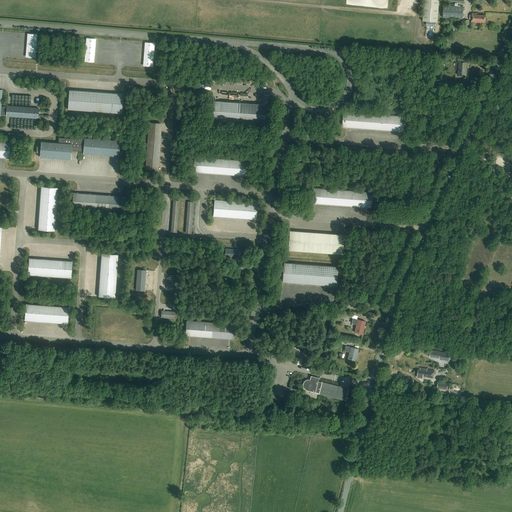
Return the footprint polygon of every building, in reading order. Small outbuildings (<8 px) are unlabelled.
[(424,0),(423,21),(438,22),(439,0),(424,0)] [(464,7),(444,6),(443,18),(463,19),(464,7)] [(486,23),(486,15),(477,15),(477,14),(473,13),(472,22),(486,23)] [(37,35),(27,34),(25,57),(35,58),(37,35)] [(86,38),(85,62),(94,62),(95,39),(86,38)] [(143,66),(152,67),(154,43),(145,43),(143,66)] [(467,63),(463,62),(463,60),(458,60),(458,62),(459,62),(458,75),(467,75),(467,63)] [(6,115),(6,116),(38,119),(38,108),(7,106),(7,107),(1,107),(2,90),(0,89),(0,115),(0,116),(0,115),(6,115)] [(123,94),(118,94),(69,90),(68,109),(122,113),(123,94)] [(267,105),(214,101),(213,101),(211,120),(266,124),(267,105)] [(404,117),(356,113),(344,112),(343,127),(403,131),(404,117)] [(146,169),(157,169),(161,124),(150,123),(146,169)] [(83,154),(119,156),(120,141),(84,138),(84,140),(59,138),(58,143),(41,142),(41,147),(37,147),(36,153),(40,153),(40,157),(70,160),(71,151),(83,152),(83,154)] [(0,157),(7,158),(9,158),(10,143),(0,142),(0,157)] [(194,172),(245,176),(246,176),(247,161),(195,157),(194,172)] [(38,230),(55,231),(58,188),(41,187),(38,230)] [(372,193),(312,188),(311,203),(371,208),(372,193)] [(72,208),(96,210),(124,212),(125,197),(73,193),(72,208)] [(214,200),(213,216),(256,220),(258,203),(214,200)] [(344,235),(290,231),(288,250),(342,254),(344,235)] [(225,257),(235,258),(240,258),(240,250),(225,249),(225,257)] [(98,297),(115,298),(118,255),(101,254),(98,297)] [(28,275),(71,278),(72,261),(29,258),(28,275)] [(282,282),(336,286),(338,267),(284,263),(282,282)] [(144,291),(146,271),(146,270),(137,270),(137,275),(137,280),(136,290),(144,291)] [(26,304),(24,321),(68,324),(69,307),(26,304)] [(352,323),(357,324),(355,332),(363,334),(366,322),(353,319),(352,323)] [(185,336),(186,336),(234,339),(235,325),(187,321),(185,336)] [(356,362),(359,350),(346,346),(345,351),(350,352),(348,360),(356,362)] [(291,353),(299,355),(301,349),(292,347),(291,353)] [(440,352),(439,360),(450,361),(451,354),(440,352)] [(433,379),(435,371),(428,370),(421,369),(420,371),(419,371),(417,378),(423,379),(423,378),(433,379)] [(311,376),(310,377),(310,378),(310,379),(310,380),(309,379),(308,379),(307,380),(306,380),(305,380),(305,381),(304,381),(304,382),(303,382),(303,383),(303,384),(303,385),(303,386),(303,387),(304,388),(304,389),(305,389),(305,390),(306,390),(307,390),(313,392),(314,392),(315,393),(315,392),(319,393),(318,394),(319,394),(345,401),(346,398),(347,398),(347,396),(346,396),(348,390),(348,389),(348,388),(348,389),(344,388),(345,386),(342,385),(341,385),(340,387),(322,382),(321,383),(318,382),(318,381),(319,378),(311,376)]
